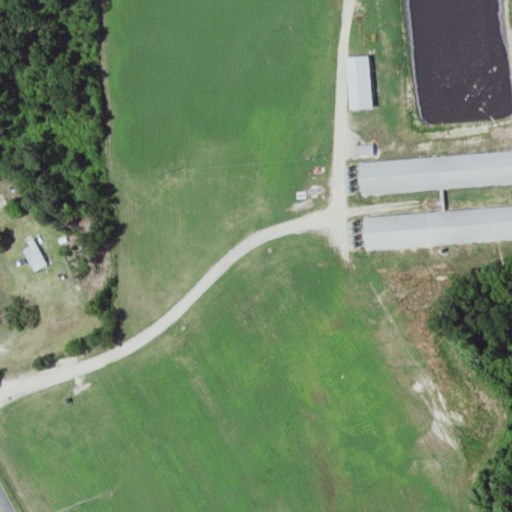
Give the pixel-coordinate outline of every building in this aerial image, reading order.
[(376,109),(371,56),(348,59),(353,111),(376,109)] [(361,156),(373,156),(373,146),(361,146),(361,156)] [(361,163),(511,151),(511,183),(363,195),(361,163)] [(364,217),(511,206),(511,238),(366,248),(364,217)] [(33,267),(45,263),(36,239),(24,244),(33,267)]
